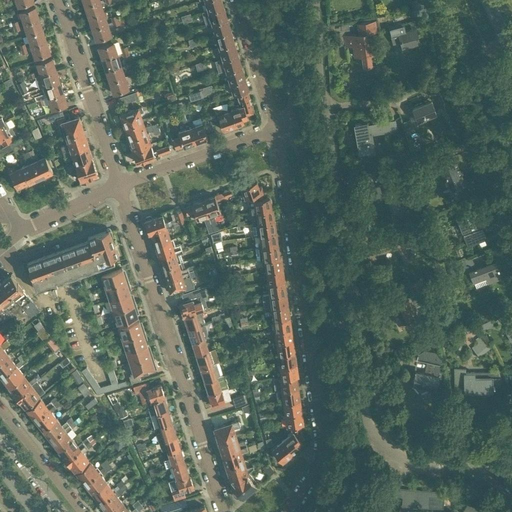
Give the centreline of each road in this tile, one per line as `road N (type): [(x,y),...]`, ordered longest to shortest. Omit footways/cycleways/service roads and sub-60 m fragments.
road 1 (residential): [(288,511),(316,468),(321,438),(276,130)]
road 2 (residential): [(223,511),(118,186)]
road 3 (residential): [(383,446),(325,110)]
road 4 (residential): [(383,446),(368,426),(291,123)]
road 5 (residential): [(118,186),(57,0)]
road 6 (residential): [(511,239),(446,75)]
road 7 (residential): [(118,186),(276,130)]
road 8 (residential): [(276,130),(237,0)]
road 9 (residential): [(81,511),(0,408)]
road 10 (residential): [(325,110),(385,102),(446,75)]
road 11 (residential): [(291,123),(293,0)]
